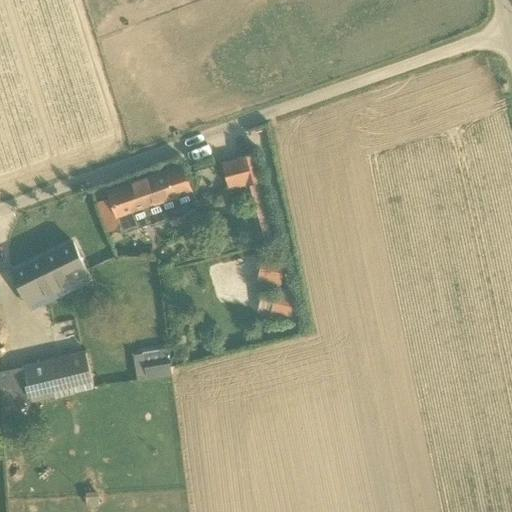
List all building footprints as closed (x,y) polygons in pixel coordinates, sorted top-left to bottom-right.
[(280,238),(264,181),(256,153),(239,158),(239,159),(224,163),(231,189),(244,186),(261,243),(280,238)] [(150,226),(180,216),(174,198),(193,191),(183,164),(109,190),(118,217),(144,208),(150,226)] [(25,298),(34,294),(84,269),(74,242),(13,272),(25,298)] [(285,276),(289,261),(267,254),(263,269),(259,283),(279,288),(281,289),(285,276)] [(292,323),(295,309),(275,304),(272,317),(292,323)] [(160,351),(161,361),(163,379),(172,378),(171,367),(168,350),(160,351)] [(33,402),(95,387),(86,351),(24,366),(33,402)]
